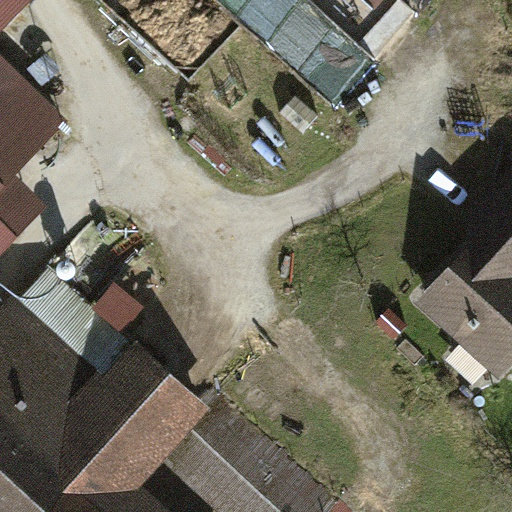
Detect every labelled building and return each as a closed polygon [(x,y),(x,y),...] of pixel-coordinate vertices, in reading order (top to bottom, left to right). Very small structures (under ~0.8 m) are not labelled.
[(14,0),(0,0),(0,29),(22,7),(14,0)] [(232,0),(344,102),(436,0),(232,0)] [(0,182),(12,170),(59,122),(0,64),(0,182)] [(0,250),(47,203),(12,170),(0,182),(0,250)] [(511,190),(475,230),(483,238),(428,297),(502,366),(511,355),(511,190)] [(19,295),(0,315),(0,374),(13,386),(21,377),(34,388),(26,398),(61,429),(108,377),(19,295)] [(0,511),(151,511),(122,485),(161,442),(196,405),(136,347),(108,377),(61,429),(26,398),(34,388),(21,377),(13,386),(0,374),(0,511)] [(198,406),(196,405),(161,442),(236,511),(324,511),(334,502),(213,389),(198,406)] [(344,511),(334,502),(324,511),(344,511)]
